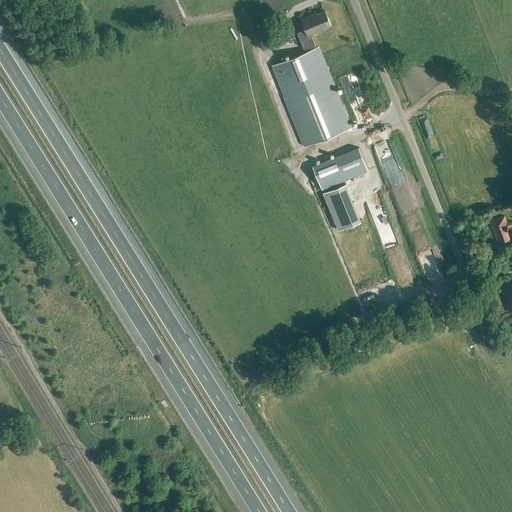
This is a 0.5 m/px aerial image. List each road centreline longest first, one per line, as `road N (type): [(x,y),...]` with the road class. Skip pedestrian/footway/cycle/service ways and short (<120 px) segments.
road 1 (motorway): [(289,511),(0,49)]
road 2 (motorway): [(0,99),(259,511)]
road 3 (unclassified): [(463,272),(353,0)]
road 4 (track): [(463,272),(352,321),(359,359)]
road 5 (track): [(262,61),(242,12),(186,22),(176,0)]
